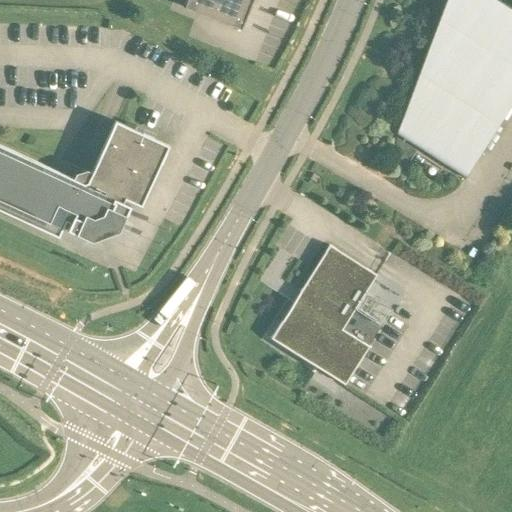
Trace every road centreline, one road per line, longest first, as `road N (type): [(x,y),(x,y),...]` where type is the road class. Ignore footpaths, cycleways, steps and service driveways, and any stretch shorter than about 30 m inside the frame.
road 1 (unclassified): [(129,406),(324,58),(348,0)]
road 2 (tertiary): [(318,511),(129,406)]
road 3 (tertiary): [(129,406),(0,339)]
road 4 (unclassified): [(34,511),(85,478),(129,406)]
